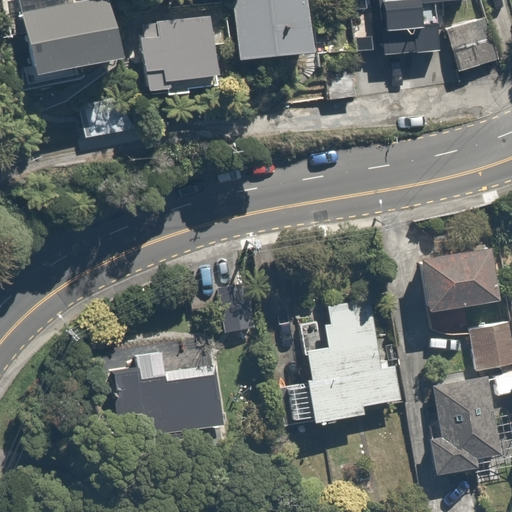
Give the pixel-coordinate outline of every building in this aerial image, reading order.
[(58,0),(29,0),(20,2),(41,88),(126,67),(109,0),(89,0),(61,7),(58,0)] [(306,0),(233,0),(240,69),(312,62),(306,0)] [(463,0),(382,0),(383,59),(446,58),(447,70),(490,69),(490,20),(442,21),(442,9),(463,8),(463,0)] [(219,89),(211,16),(139,25),(145,82),(167,80),(168,94),(219,89)] [(119,103),(78,110),(84,144),(125,137),(119,103)] [(490,259),(420,269),(428,322),(498,312),(490,259)] [(382,367),(369,304),(328,312),(331,329),(324,330),(328,353),(306,357),(312,387),(277,394),(285,430),(314,424),(316,436),(366,426),(363,409),(401,402),(394,365),(382,367)] [(511,398),(511,347),(510,328),(465,334),(470,375),(489,372),(493,401),(511,398)] [(138,373),(115,375),(123,444),(229,431),(222,373),(169,380),(166,354),(136,358),(138,373)] [(489,384),(432,390),(438,438),(428,439),(432,478),(476,473),(475,462),(497,460),(489,384)]
